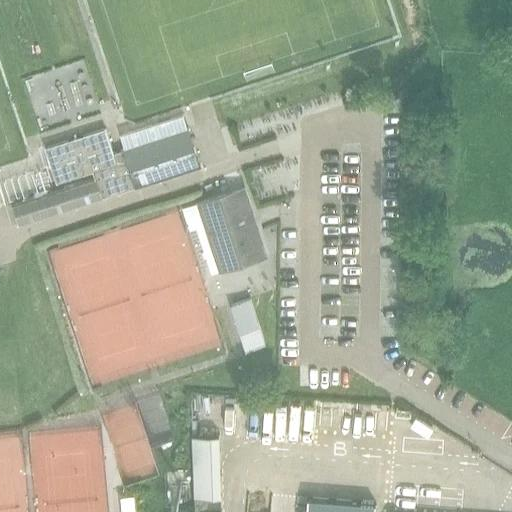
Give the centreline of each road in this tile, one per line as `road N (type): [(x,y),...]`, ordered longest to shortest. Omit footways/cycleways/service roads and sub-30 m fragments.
road 1 (unknown): [(454,473),(278,461),(254,471),(234,511)]
road 2 (unknown): [(311,154),(301,327),(311,343),(344,346)]
